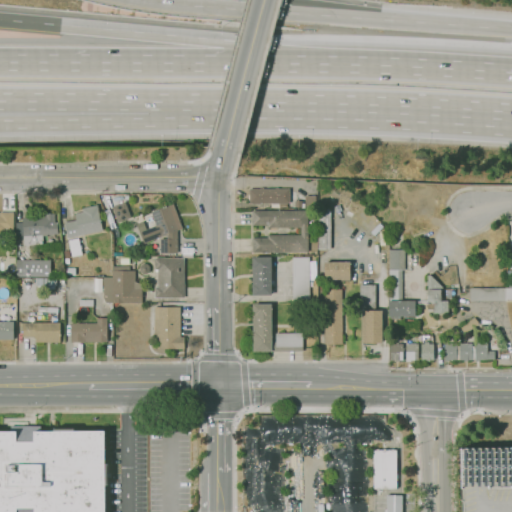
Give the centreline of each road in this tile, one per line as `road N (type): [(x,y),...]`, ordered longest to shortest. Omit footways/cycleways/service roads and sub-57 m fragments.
road 1 (motorway): [(33,101),(511,112)]
road 2 (motorway): [(511,72),(260,64)]
road 3 (motorway): [(230,64),(0,63)]
road 4 (motorway): [(223,39),(0,20)]
road 5 (tertiary): [(219,178),(0,178)]
road 6 (motorway): [(511,29),(320,15)]
road 7 (motorway): [(320,15),(135,0)]
road 8 (tertiary): [(224,147),(262,0)]
road 9 (tertiary): [(218,308),(219,178)]
road 10 (residential): [(218,511),(219,385)]
